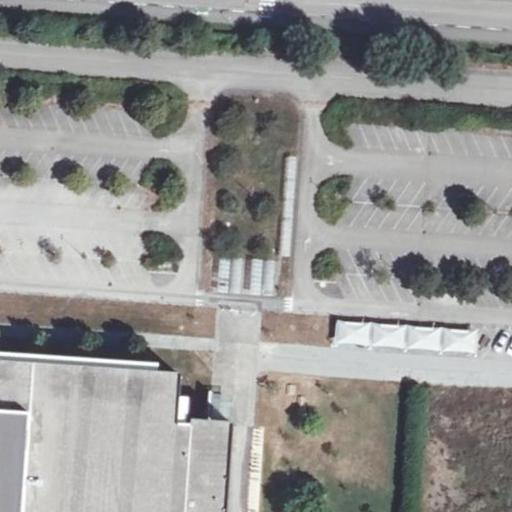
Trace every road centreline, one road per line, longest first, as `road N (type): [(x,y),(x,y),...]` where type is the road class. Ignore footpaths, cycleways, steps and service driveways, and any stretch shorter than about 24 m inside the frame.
road 1 (unclassified): [(0,223),(511,260)]
road 2 (unknown): [(195,149),(200,71),(511,101)]
road 3 (unclassified): [(287,0),(511,17)]
road 4 (unknown): [(0,136),(195,149)]
